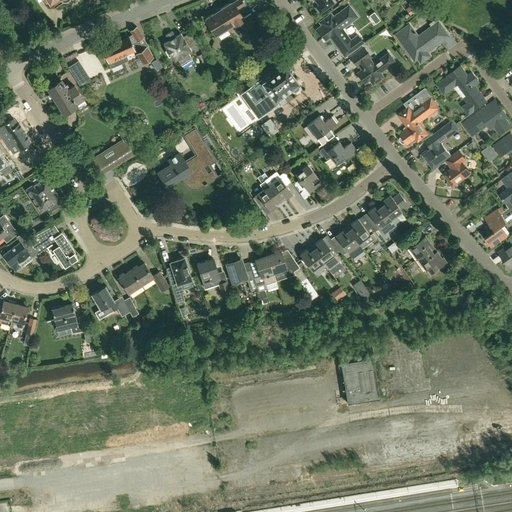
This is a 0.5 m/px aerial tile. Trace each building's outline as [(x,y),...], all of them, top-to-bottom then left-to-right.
[(238,27),(243,23),(243,21),(242,19),(243,18),(239,12),(253,4),(254,1),(252,0),(230,0),(232,1),(205,18),(216,35),(234,24),(235,26),(238,27)] [(315,0),(319,5),(317,7),(320,13),(333,3),(331,0),(315,0)] [(420,1),(416,4),(415,3),(410,6),(410,8),(406,11),(410,16),(424,6),(420,1)] [(350,41),(341,28),(357,17),(349,6),(333,17),(331,14),(320,22),(322,25),(317,29),(325,40),(330,37),(345,56),(363,42),(358,35),(350,41)] [(275,25),(264,10),(254,16),(265,32),(275,25)] [(427,51),(448,36),(435,18),(427,24),(429,26),(417,35),(409,24),(395,35),(414,61),(417,58),(420,63),(430,55),(427,51)] [(128,36),(102,48),(108,62),(125,54),(134,50),(143,63),(153,56),(146,47),(147,46),(148,45),(142,37),(143,37),(136,27),(131,31),(133,34),(129,37),(128,36)] [(192,51),(181,33),(163,44),(174,61),(177,59),(181,66),(192,59),(188,53),(192,51)] [(383,77),(380,72),(394,61),(388,53),(375,63),(363,47),(350,57),(358,67),(359,65),(362,70),(357,73),(365,83),(369,80),(373,84),(383,77)] [(206,68),(211,64),(203,53),(198,56),(206,68)] [(157,59),(151,63),(157,70),(162,67),(157,59)] [(82,67),(78,61),(68,67),(72,73),(82,67)] [(269,72),(260,79),(247,88),(252,95),(261,89),(260,87),(263,84),(275,100),(290,89),(292,91),(295,92),(299,89),(299,86),(297,84),(298,83),(285,66),(272,76),(269,72)] [(468,116),(474,111),(487,102),(475,85),(479,82),(472,72),(468,76),(460,66),(448,75),(448,76),(437,84),(444,94),(455,86),(467,102),(461,106),(468,116)] [(51,97),(53,96),(64,114),(67,111),(69,112),(70,112),(73,110),(74,109),(74,108),(77,106),(76,105),(83,101),(74,86),(67,90),(65,86),(64,86),(60,81),(47,89),(51,97)] [(419,122),(438,107),(431,98),(425,89),(417,95),(424,103),(412,112),(409,108),(399,115),(408,128),(400,134),(402,136),(401,137),(400,137),(399,138),(399,139),(399,141),(399,142),(399,143),(400,144),(401,144),(403,145),(404,144),(405,144),(406,143),(406,142),(407,143),(416,138),(418,141),(428,134),(419,122)] [(500,134),(510,126),(504,118),(507,116),(500,107),(493,111),(491,111),(486,105),(486,106),(487,106),(464,123),(470,131),(484,120),(490,129),(494,126),(500,134)] [(307,125),(317,138),(322,145),(334,136),(328,130),(337,123),(332,116),(325,121),(320,115),(307,125)] [(441,142),(459,129),(452,120),(425,140),(431,149),(424,154),(429,160),(427,161),(433,168),(451,155),(441,142)] [(0,150),(25,135),(18,124),(15,126),(13,124),(0,132),(0,150)] [(104,154),(91,162),(99,175),(145,146),(137,133),(112,149),(112,150),(112,149),(114,152),(105,157),(104,155),(104,154)] [(511,157),(511,134),(511,133),(493,145),(501,156),(507,151),(511,157)] [(171,164),(158,173),(167,186),(180,178),(184,184),(186,186),(187,187),(189,188),(191,189),(193,189),(195,189),(197,189),(199,188),(200,187),(221,174),(217,167),(212,160),(206,150),(210,147),(205,139),(191,148),(197,157),(186,164),(179,154),(169,160),(171,164)] [(344,147),(340,141),(331,147),(328,143),(320,150),(327,160),(331,157),(336,164),(356,149),(351,142),(344,147)] [(487,158),(495,151),(491,147),(489,144),(481,150),(487,158)] [(445,160),(452,168),(444,174),(448,179),(447,185),(452,185),(453,186),(470,173),(462,162),(466,160),(458,150),(445,160)] [(299,180),(294,185),(300,194),(306,190),(309,193),(316,188),(322,183),(317,177),(307,163),(294,173),(299,180)] [(41,171),(29,179),(32,185),(26,189),(41,212),(47,208),(51,214),(63,206),(59,200),(60,199),(46,176),(44,177),(41,171)] [(264,173),(261,175),(279,200),(282,202),(286,199),(293,194),(285,184),(291,179),(284,171),(278,175),(276,172),(270,176),(268,178),(264,173)] [(508,188),(499,195),(506,204),(508,208),(511,205),(511,171),(501,179),(508,188)] [(258,194),(254,196),(262,206),(265,204),(270,211),(282,202),(279,200),(261,175),(258,177),(262,183),(259,184),(263,189),(258,194)] [(346,186),(342,180),(335,185),(339,191),(346,186)] [(402,211),(401,209),(407,204),(399,193),(392,198),(390,194),(383,200),(385,202),(381,206),(391,220),(402,211)] [(391,220),(381,206),(377,208),(375,206),(367,211),(384,234),(396,226),(391,220)] [(508,235),(502,226),(507,222),(504,218),(511,212),(508,208),(501,213),(498,209),(485,218),(489,225),(487,228),(486,232),(488,235),(485,238),(491,247),(508,235)] [(0,217),(0,238),(2,237),(6,243),(18,233),(3,215),(0,217)] [(351,223),(353,226),(349,229),(362,248),(367,244),(364,239),(370,235),(358,218),(351,223)] [(364,250),(362,248),(349,229),(344,232),(342,230),(335,235),(352,258),(364,250)] [(78,259),(74,253),(75,252),(62,232),(52,239),(46,230),(28,239),(37,254),(38,254),(47,248),(52,255),(55,253),(65,267),(78,259)] [(19,260),(29,253),(32,258),(37,254),(28,239),(23,232),(15,237),(19,242),(3,253),(14,269),(22,264),(19,260)] [(431,242),(425,235),(422,237),(419,232),(402,245),(406,250),(408,248),(417,259),(430,249),(427,245),(431,242)] [(511,236),(507,241),(510,245),(499,253),(505,261),(506,260),(510,265),(511,264),(511,236)] [(340,261),(335,254),(322,238),(315,243),(317,246),(313,249),(323,263),(328,269),(340,261)] [(312,271),(323,263),(313,249),(309,252),(307,249),(300,255),(312,271)] [(443,257),(442,258),(436,251),(434,253),(430,249),(417,259),(425,270),(432,265),(437,271),(447,263),(443,257)] [(286,268),(281,251),(267,256),(273,273),(286,268)] [(276,280),(273,273),(267,256),(255,260),(260,275),(254,278),(257,288),(258,292),(264,290),(267,288),(266,283),(276,280)] [(172,266),(166,268),(177,302),(184,300),(182,294),(184,293),(183,289),(193,286),(184,258),(182,259),(182,257),(176,259),(177,260),(170,262),(172,266)] [(227,281),(221,283),(213,258),(197,264),(205,289),(218,284),(222,295),(231,292),(227,281)] [(462,258),(458,261),(468,272),(472,268),(462,258)] [(250,290),(257,288),(254,278),(251,271),(245,273),(240,259),(226,263),(233,284),(247,280),(250,290)] [(306,269),(301,262),(297,264),(302,271),(306,269)] [(162,292),(169,287),(159,272),(152,276),(144,263),(132,271),(141,285),(153,278),(162,292)] [(306,277),(296,263),(289,266),(293,271),(300,281),(306,277)] [(45,270),(41,275),(45,279),(49,274),(45,270)] [(141,285),(132,271),(131,270),(118,278),(128,293),(141,285)] [(360,280),(353,285),(358,292),(368,290),(360,280)] [(114,301),(105,287),(92,295),(101,310),(108,305),(112,312),(118,308),(123,316),(130,312),(124,300),(122,296),(114,301)] [(264,290),(258,292),(261,299),(266,297),(264,290)] [(130,297),(124,300),(130,312),(132,317),(138,313),(130,297)] [(10,325),(15,304),(3,301),(2,307),(0,306),(0,322),(10,325)] [(22,330),(28,307),(15,304),(10,325),(9,327),(22,330)] [(78,317),(80,323),(77,323),(73,304),(59,307),(59,305),(52,307),(52,309),(56,329),(57,331),(70,328),(72,333),(76,333),(84,332),(90,331),(85,316),(78,317)] [(36,320),(30,319),(26,334),(33,336),(36,320)] [(90,331),(84,332),(85,341),(93,340),(90,331)] [(380,398),(374,358),(342,363),(348,403),(380,398)]
